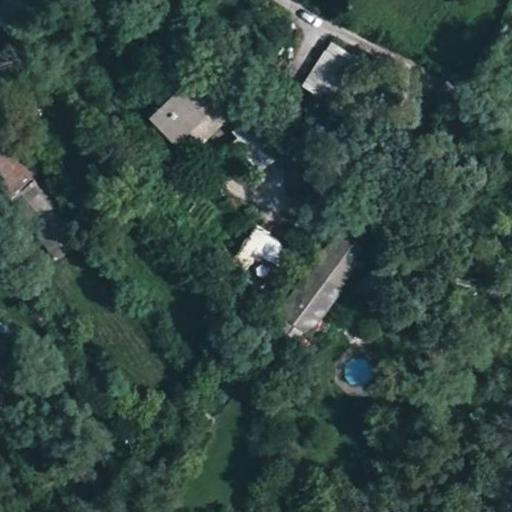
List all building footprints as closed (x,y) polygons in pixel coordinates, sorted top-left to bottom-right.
[(172,0),(200,19),(213,0),(172,0)] [(158,16),(140,35),(165,59),(182,40),(158,16)] [(305,85),(347,108),(371,65),(329,42),(305,85)] [(183,66),(165,83),(175,95),(165,105),(185,126),(216,96),(195,74),(193,76),(183,66)] [(258,169),(274,159),(250,120),(234,130),(258,169)] [(0,150),(11,145),(0,124),(0,150)] [(0,155),(0,179),(13,195),(36,176),(10,147),(0,155)] [(172,154),(155,173),(172,191),(190,171),(172,154)] [(259,224),(235,258),(250,268),(258,256),(274,267),(290,245),(259,224)] [(369,250),(337,229),(280,312),(313,334),(369,250)] [(0,355),(11,359),(23,327),(0,319),(0,355)]
